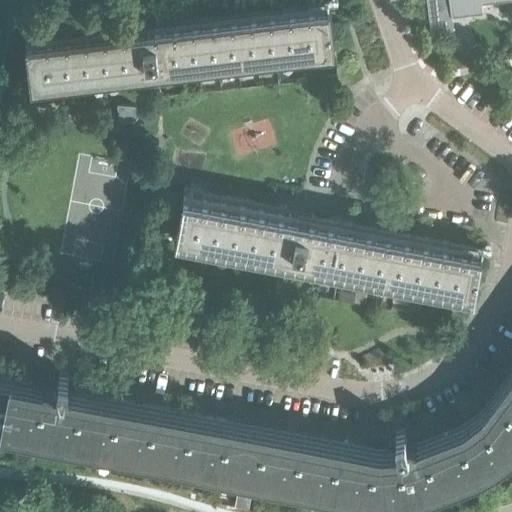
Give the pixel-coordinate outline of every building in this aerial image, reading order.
[(334,43),(329,0),(319,0),(155,19),(155,16),(27,31),(33,83),(161,68),(161,63),(334,43)] [(427,0),(431,30),(454,27),(452,13),(483,9),(481,0),(427,0)] [(132,102),(131,102),(118,101),(119,117),(129,118),(131,118),(132,118),(134,118),(135,117),(137,116),(137,115),(138,114),(138,112),(139,111),(139,109),(138,108),(138,107),(138,106),(137,105),(136,104),(135,103),(133,102),(132,102)] [(482,245),(310,213),(311,209),(311,206),(280,203),(184,185),(175,237),(301,261),(302,256),(474,289),(482,245)] [(354,301),(356,294),(341,291),(339,298),(354,301)] [(356,291),(356,294),(354,301),(366,304),(368,294),(356,291)] [(412,300),(411,308),(421,309),(422,301),(412,300)] [(448,314),(450,306),(431,302),(430,311),(448,314)] [(460,317),(461,308),(450,306),(448,314),(460,317)] [(0,427),(2,428),(2,426),(38,432),(35,450),(72,457),(75,439),(221,467),(223,467),(224,463),(244,467),(237,503),(251,505),(256,478),(250,477),(252,469),(370,491),(388,492),(408,490),(424,486),(478,465),(492,457),(508,445),(511,441),(511,375),(488,408),(484,412),(468,424),(463,427),(420,443),(420,442),(419,442),(419,441),(419,440),(418,439),(417,438),(416,437),(415,437),(414,436),(413,436),(412,435),(411,435),(407,435),(405,427),(396,429),(397,434),(396,435),(395,436),(394,436),(393,437),(393,438),(392,439),(391,440),(390,441),(390,442),(389,443),(389,444),(389,446),(389,447),(388,448),(388,449),(388,450),(384,451),(378,451),(231,423),(232,419),(84,391),(77,390),(76,388),(76,387),(76,385),(75,384),(74,383),(74,382),(73,380),(72,379),(71,378),(70,377),(69,376),(68,375),(69,371),(60,369),(58,377),(54,377),(53,377),(52,377),(51,377),(50,378),(49,378),(48,378),(47,379),(46,380),(45,380),(44,381),(43,382),(43,383),(0,375),(0,427)]
